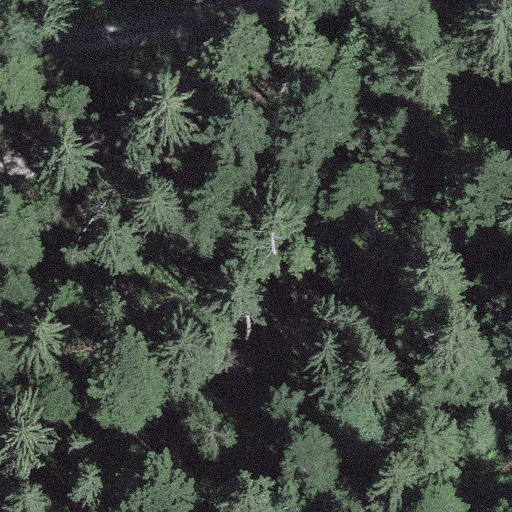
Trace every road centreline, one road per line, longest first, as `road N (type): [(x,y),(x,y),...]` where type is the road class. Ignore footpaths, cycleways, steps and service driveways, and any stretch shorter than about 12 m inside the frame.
road 1 (track): [(0,159),(113,134),(227,58),(268,0)]
road 2 (track): [(238,0),(64,38),(0,41)]
